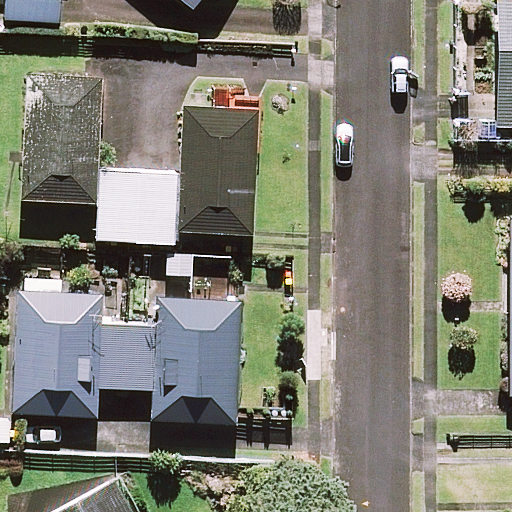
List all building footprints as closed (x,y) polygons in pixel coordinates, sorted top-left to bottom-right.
[(56,0),(1,0),(1,17),(56,20),(56,0)] [(511,121),(511,0),(496,0),(494,121),(511,121)] [(99,78),(28,73),(20,196),(97,200),(95,235),(170,240),(171,226),(247,231),(256,107),(183,102),(178,172),(94,167),(99,78)] [(196,249),(159,248),(158,277),(195,279),(196,249)] [(122,322),(124,292),(15,288),(11,410),(95,413),(96,383),(151,385),(150,415),(234,419),(239,299),(157,296),(156,324),(122,322)] [(131,511),(112,476),(45,511),(131,511)]
